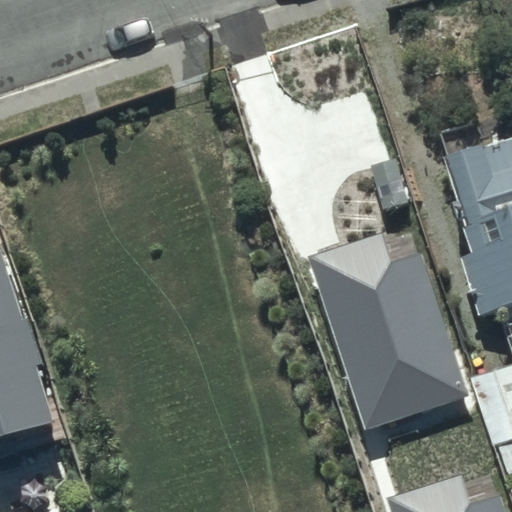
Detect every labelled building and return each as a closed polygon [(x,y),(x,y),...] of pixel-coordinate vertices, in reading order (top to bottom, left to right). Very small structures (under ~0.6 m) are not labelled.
[(511,6),(491,14),(511,82),(511,6)] [(511,138),(441,160),(470,256),(455,260),(473,321),(503,312),(511,343),(511,138)] [(381,234),(310,257),(365,425),(467,392),(421,252),(390,262),(381,234)] [(0,264),(0,444),(54,427),(0,264)] [(361,511),(339,437),(235,469),(247,511),(361,511)] [(459,476),(390,499),(394,511),(507,511),(502,494),(468,504),(459,476)]
